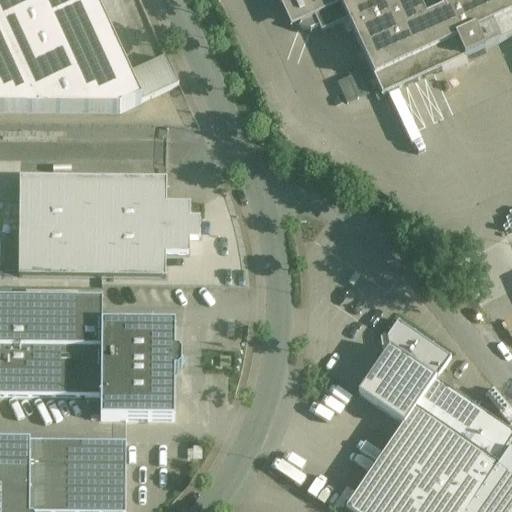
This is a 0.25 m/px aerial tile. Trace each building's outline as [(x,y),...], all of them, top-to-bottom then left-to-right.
[(0,0),(0,113),(122,114),(179,87),(167,59),(128,76),(93,0),(0,0)] [(511,0),(289,0),(301,26),(340,8),(384,99),(511,41),(511,0)] [(359,76),(338,86),(347,107),(369,97),(359,76)] [(167,182),(20,180),(19,279),(166,280),(166,257),(166,206),(167,182)] [(190,206),(166,206),(166,257),(190,257),(190,242),(200,243),(200,220),(190,220),(190,206)] [(78,303),(101,304),(101,292),(78,291),(78,303)] [(0,511),(124,511),(125,446),(0,443),(0,399),(100,401),(100,425),(175,425),(175,374),(179,374),(182,371),(182,358),(179,354),(175,354),(175,328),(102,327),(102,304),(101,304),(78,303),(0,303),(0,511)] [(408,362),(437,382),(451,361),(398,324),(388,339),(390,352),(387,356),(360,397),(376,408),(408,362)] [(390,352),(388,339),(384,337),(381,341),(383,354),(387,356),(390,352)] [(408,362),(376,408),(404,427),(346,511),(469,511),(510,452),(511,450),(511,434),(437,382),(408,362)] [(511,511),(511,453),(510,452),(469,511),(511,511)]
